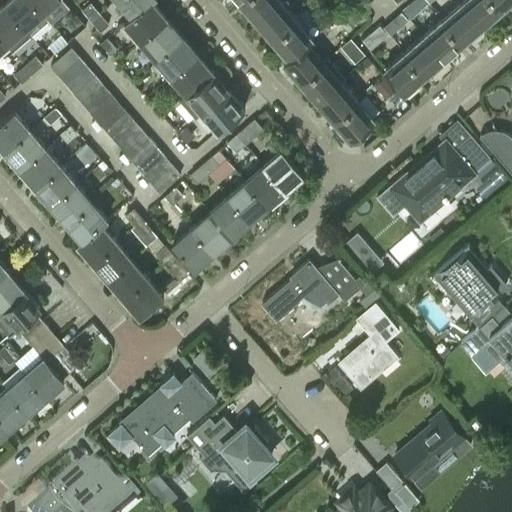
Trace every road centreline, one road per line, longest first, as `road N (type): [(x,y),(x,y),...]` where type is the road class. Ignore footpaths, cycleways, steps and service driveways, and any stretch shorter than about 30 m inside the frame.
road 1 (residential): [(351,180),(192,0)]
road 2 (residential): [(144,357),(0,187)]
road 3 (residential): [(351,180),(511,41)]
road 4 (residential): [(0,484),(144,357)]
road 5 (residential): [(208,304),(351,180)]
road 6 (residential): [(331,443),(208,304)]
